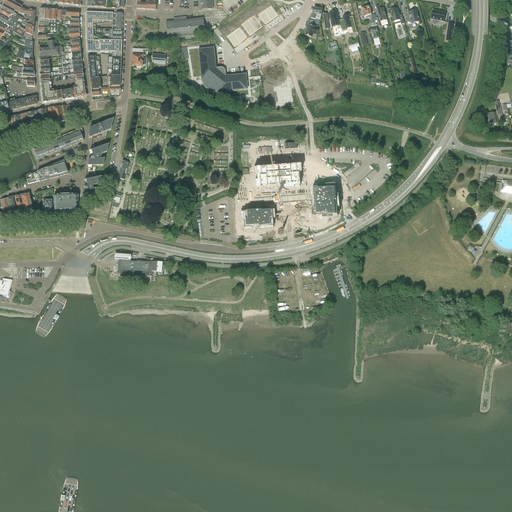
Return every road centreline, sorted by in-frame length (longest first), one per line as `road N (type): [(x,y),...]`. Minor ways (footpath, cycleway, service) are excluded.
road 1 (primary): [(79,263),(121,240),(223,259),(316,244)]
road 2 (residential): [(293,245),(224,251),(112,233),(59,264)]
road 3 (residential): [(0,222),(70,221),(105,204),(124,103)]
road 4 (primary): [(316,244),(386,205),(444,139)]
road 5 (primary): [(444,139),(472,72),(479,0)]
